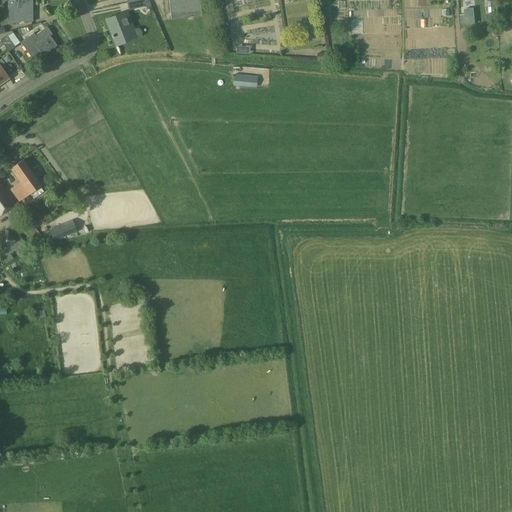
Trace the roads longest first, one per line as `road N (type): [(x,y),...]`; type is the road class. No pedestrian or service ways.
road 1 (track): [(318,511),(283,233),(383,231)]
road 2 (track): [(0,276),(28,292),(98,287),(136,511)]
road 3 (residential): [(0,105),(90,49),(78,0)]
